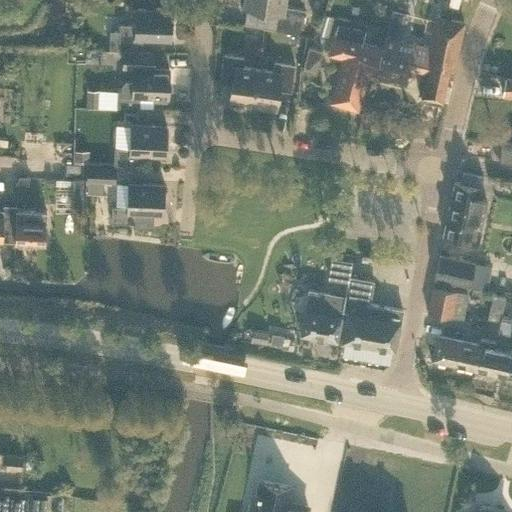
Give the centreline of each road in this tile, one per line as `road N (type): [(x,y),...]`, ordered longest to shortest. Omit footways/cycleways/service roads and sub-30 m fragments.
road 1 (secondary): [(394,404),(95,342),(0,331)]
road 2 (residential): [(441,170),(199,133)]
road 3 (residential): [(394,404),(441,170)]
road 4 (residential): [(444,159),(491,0)]
road 5 (residential): [(199,133),(206,0)]
road 6 (secondary): [(511,431),(394,404)]
